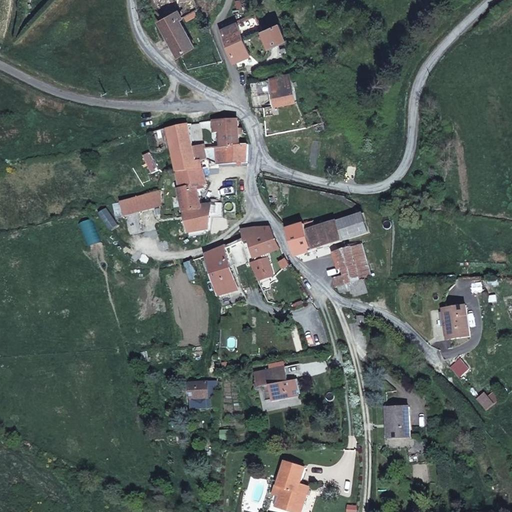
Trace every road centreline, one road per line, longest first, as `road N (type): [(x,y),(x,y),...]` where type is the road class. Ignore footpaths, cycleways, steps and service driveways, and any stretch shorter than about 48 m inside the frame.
road 1 (unclassified): [(489,0),(430,60),(401,171),(376,189),(252,163)]
road 2 (unclassified): [(252,163),(251,189),(279,224),(289,260),(314,287),(384,317),(434,363)]
road 3 (unclassified): [(0,61),(48,88),(101,102),(224,104)]
road 4 (unclassified): [(133,0),(139,36),(173,72),(224,104)]
road 5 (unknown): [(247,122),(219,33),(223,0)]
